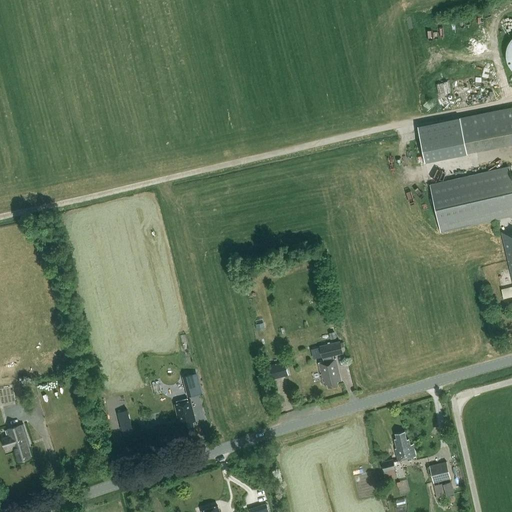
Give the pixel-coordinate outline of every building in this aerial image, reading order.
[(438,93),(449,93),(449,81),(438,81),(438,93)] [(511,107),(417,126),(425,162),(511,144),(511,107)] [(430,184),(441,232),(511,216),(511,176),(509,166),(430,184)] [(511,229),(501,232),(511,277),(511,229)] [(342,353),(341,351),(339,341),(319,346),(323,362),(318,363),(324,384),(328,384),(328,387),(338,384),(337,381),(341,380),(335,358),(334,359),(333,355),(342,353)] [(285,360),(267,365),(271,379),(289,374),(285,360)] [(196,373),(183,376),(188,396),(201,393),(196,373)] [(127,407),(134,406),(132,399),(125,400),(127,407)] [(185,428),(194,425),(193,421),(196,420),(191,402),(190,400),(188,401),(187,399),(177,402),(177,404),(175,405),(180,425),(181,424),(183,424),(184,428),(185,428)] [(14,445),(19,460),(31,457),(26,443),(30,442),(24,424),(9,428),(11,435),(3,438),(6,448),(14,445)] [(412,456),(415,456),(412,445),(410,444),(409,438),(407,439),(405,431),(396,433),(397,438),(395,439),(397,448),(395,449),(398,460),(400,460),(412,456)] [(384,471),(395,468),(393,459),(382,462),(384,471)] [(451,479),(446,461),(430,465),(434,483),(451,479)] [(437,497),(455,493),(452,480),(434,485),(437,497)]
